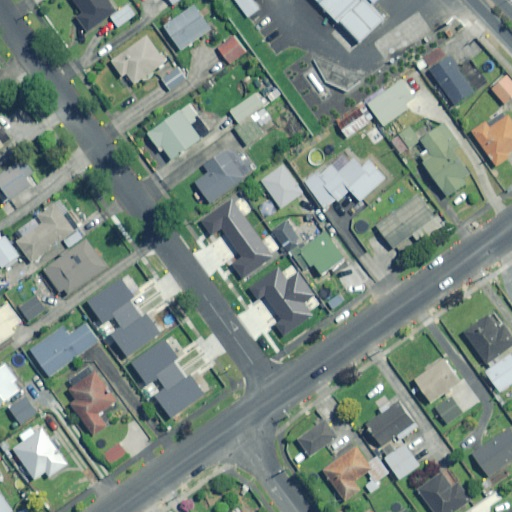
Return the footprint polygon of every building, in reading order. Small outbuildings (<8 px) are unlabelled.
[(117,14),(107,0),(73,0),(84,14),(79,18),(89,32),(111,16),(119,28),(135,16),(128,6),(117,14)] [(260,9),(253,0),(235,0),(249,18),(260,9)] [(308,0),(350,47),(377,23),(363,8),(356,0),(308,0)] [(212,30),(195,6),(165,27),(182,51),(212,30)] [(247,52),(235,36),(218,49),(230,65),(247,52)] [(128,73),(137,86),(145,80),(146,82),(156,76),(154,73),(167,64),(148,37),(113,62),(123,77),(128,73)] [(429,68),(446,55),(441,47),(417,64),(421,70),(427,66),(429,68)] [(457,106),(476,92),(458,68),(460,66),(452,55),(430,71),(457,106)] [(187,80),(178,68),(170,74),(162,79),(171,91),(187,80)] [(511,99),(511,82),(505,76),(492,88),(506,105),(511,99)] [(415,98),(402,80),(369,104),(385,126),(409,109),(406,105),(415,98)] [(263,136),(255,123),(250,117),(265,107),(257,95),(232,111),(242,127),(236,131),(247,146),(263,136)] [(199,121),(189,106),(149,134),(170,163),(202,140),(192,126),(199,121)] [(511,152),(511,114),(510,112),(492,125),(489,121),(473,132),(496,164),(511,152)] [(460,148),(445,125),(422,141),(430,153),(421,160),(448,198),(474,180),(454,152),(460,148)] [(385,137),(378,127),(367,135),(375,145),(385,137)] [(420,141),(410,128),(396,139),(406,152),(420,141)] [(246,179),(226,152),(205,167),(210,174),(197,184),(211,204),(246,179)] [(349,164),(343,157),(321,176),(318,173),(306,184),(328,210),(351,190),(361,201),(386,180),(370,161),(362,168),(355,160),(349,164)] [(34,175),(24,159),(0,175),(0,184),(11,201),(32,188),(27,180),(34,175)] [(412,236),(420,247),(433,236),(425,226),(435,218),(419,196),(378,227),(395,249),(412,236)] [(79,226),(61,201),(12,235),(32,263),(64,240),(69,248),(99,227),(92,217),(79,226)] [(245,231),(234,214),(217,225),(228,241),(226,243),(237,261),(230,266),(234,273),(246,265),(265,293),(277,285),(288,301),(304,290),(280,255),(267,264),(260,255),(262,253),(247,230),(245,231)] [(20,258),(3,233),(0,234),(0,266),(2,270),(20,258)] [(349,265),(325,233),(294,256),(305,271),(314,264),(323,275),(333,268),(337,273),(349,265)] [(107,269),(86,240),(44,270),(61,293),(65,290),(69,296),(107,269)] [(139,309),(120,283),(98,298),(108,312),(97,320),(119,352),(129,344),(116,326),(139,309)] [(46,311),(35,296),(20,307),(30,322),(46,311)] [(22,322),(8,302),(0,307),(0,345),(16,333),(13,329),(22,322)] [(511,353),(511,337),(494,312),(464,333),(490,369),(486,372),(500,393),(511,384),(511,354),(511,353)] [(176,360),(175,360),(186,353),(164,318),(151,327),(158,338),(137,352),(162,391),(180,379),(176,374),(177,373),(178,372),(179,372),(180,371),(180,369),(181,368),(181,367),(181,366),(180,365),(180,363),(179,362),(178,362),(177,361),(176,360)] [(99,343),(86,325),(69,337),(63,328),(31,350),(50,377),(99,343)] [(204,358),(196,347),(187,353),(196,365),(204,358)] [(461,383),(446,360),(416,380),(431,403),(461,383)] [(0,406),(24,389),(6,365),(0,369),(0,406)] [(91,366),(69,383),(72,388),(69,390),(76,401),(70,405),(93,437),(108,427),(100,415),(117,402),(91,366)] [(464,414),(451,397),(436,408),(448,425),(464,414)] [(37,414),(26,399),(1,416),(7,425),(15,419),(20,426),(37,414)] [(418,428),(399,403),(367,426),(383,447),(397,436),(401,440),(418,428)] [(338,439),(325,421),(299,440),(311,458),(338,439)] [(68,465),(40,424),(22,437),(25,442),(14,450),(36,480),(46,472),(50,478),(68,465)] [(511,460),(511,433),(509,429),(473,455),(489,477),(511,460)] [(129,457),(120,444),(103,456),(112,468),(129,457)] [(420,467),(405,446),(386,459),(401,480),(420,467)] [(367,484),(372,492),(379,487),(377,484),(390,474),(378,457),(368,464),(357,448),(324,471),(346,502),(362,491),(355,482),(369,472),(373,479),(367,484)] [(453,488),(442,474),(419,490),(434,511),(456,511),(470,502),(458,485),(453,488)] [(80,491),(74,482),(57,494),(64,503),(80,491)] [(0,511),(13,511),(2,495),(0,496),(0,511)]
